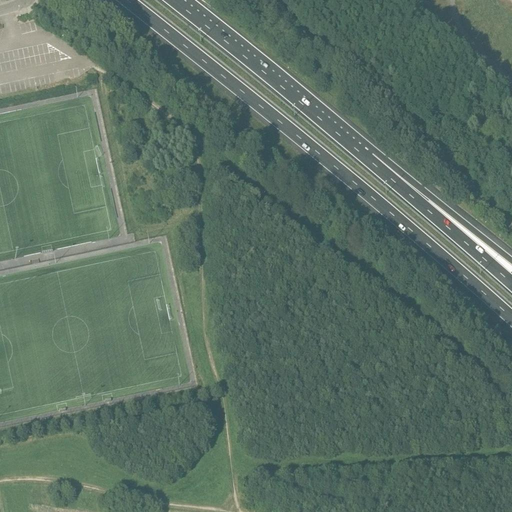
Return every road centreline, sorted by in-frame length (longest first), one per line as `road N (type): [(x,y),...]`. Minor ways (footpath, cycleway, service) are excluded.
road 1 (track): [(239,511),(207,344),(200,170),(190,140),(23,2)]
road 2 (trunk): [(127,0),(511,317)]
road 3 (unclassified): [(274,0),(511,227)]
road 4 (trunk): [(370,162),(171,0)]
road 5 (track): [(0,480),(37,478),(229,511)]
road 6 (trunk): [(511,283),(370,162)]
road 7 (trunk): [(511,262),(370,162)]
